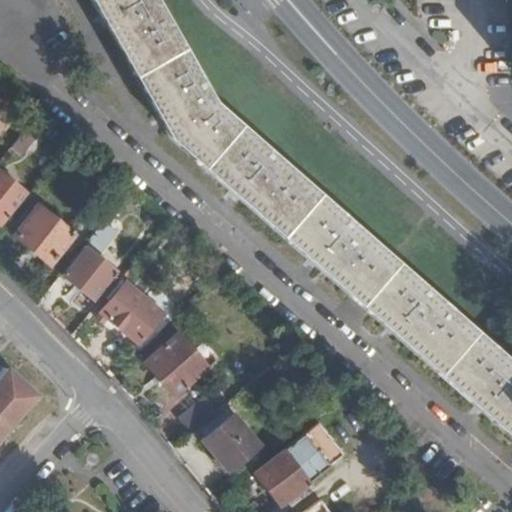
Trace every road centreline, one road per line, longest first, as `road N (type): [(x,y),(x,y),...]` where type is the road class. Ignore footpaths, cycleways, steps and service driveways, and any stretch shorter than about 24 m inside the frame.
road 1 (secondary): [(288,0),(423,145),(511,223)]
road 2 (residential): [(0,508),(100,396)]
road 3 (residential): [(196,511),(100,396)]
road 4 (residential): [(100,396),(0,300)]
